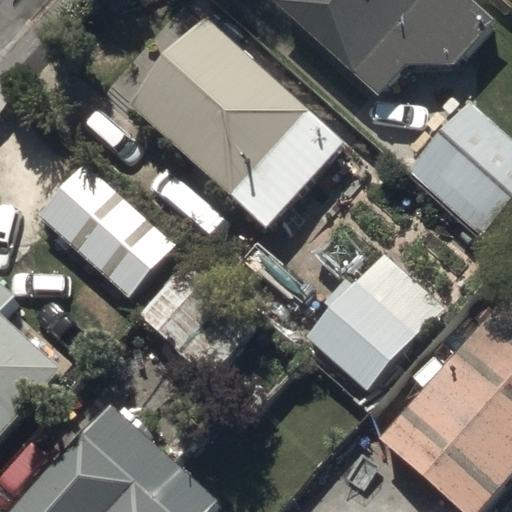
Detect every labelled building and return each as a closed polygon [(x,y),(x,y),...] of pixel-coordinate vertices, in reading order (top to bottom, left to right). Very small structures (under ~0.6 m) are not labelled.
[(295,0),(278,19),(377,109),(470,6),(463,0),(295,0)] [(130,124),(264,245),(342,160),(207,39),(130,124)] [(414,188),(490,256),(511,232),(511,224),(440,160),(414,188)] [(35,233),(125,315),(171,265),(80,183),(35,233)] [(139,337),(206,397),(258,340),(191,280),(139,337)] [(310,359),(373,415),(418,366),(355,309),(310,359)] [(511,327),(387,465),(439,511),(509,511),(511,509),(511,327)] [(0,453),(57,390),(0,338),(0,453)] [(197,511),(109,432),(35,511),(197,511)]
